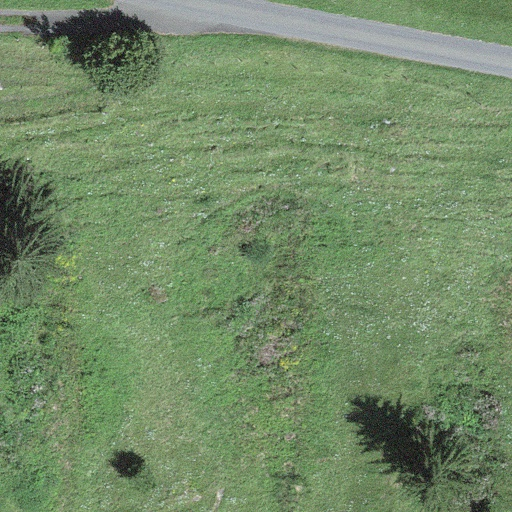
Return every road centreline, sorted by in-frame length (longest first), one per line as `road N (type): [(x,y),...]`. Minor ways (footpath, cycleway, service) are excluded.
road 1 (unclassified): [(176,0),(511,63)]
road 2 (track): [(179,0),(136,17),(0,18)]
